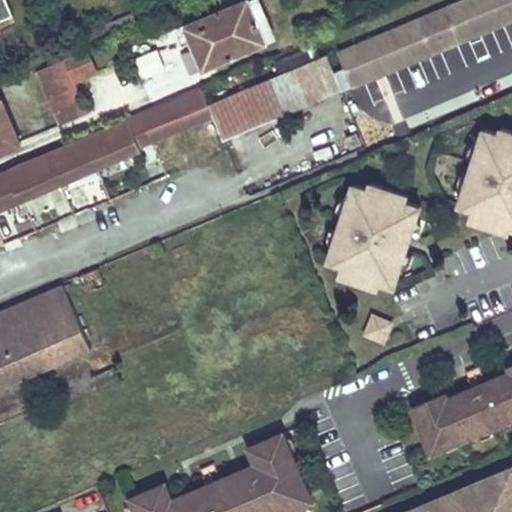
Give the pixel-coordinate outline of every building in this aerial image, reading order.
[(0,0),(0,20),(16,13),(9,0),(0,0)] [(268,42),(250,0),(245,0),(204,17),(207,24),(188,32),(195,48),(200,46),(210,67),(268,42)] [(276,39),(259,0),(250,0),(268,42),(276,39)] [(511,0),(453,0),(446,3),(461,37),(511,16),(511,0)] [(136,19),(133,12),(87,31),(90,39),(136,19)] [(338,50),(351,83),(432,49),(418,16),(338,50)] [(207,24),(204,17),(185,25),(188,32),(207,24)] [(210,67),(200,46),(195,48),(205,69),(210,67)] [(145,75),(166,68),(158,47),(138,54),(145,75)] [(95,72),(86,50),(63,60),(72,82),(95,72)] [(336,74),(328,54),(210,103),(226,137),(349,85),(343,71),(336,74)] [(59,61),(32,73),(54,127),(81,115),(59,61)] [(146,144),(214,115),(202,85),(133,114),(146,144)] [(0,149),(18,142),(3,102),(0,103),(0,149)] [(139,149),(128,120),(9,169),(21,199),(139,149)] [(500,133),(485,127),(459,203),(474,208),(471,218),(510,231),(511,224),(511,128),(502,125),(500,133)] [(0,208),(21,199),(9,169),(0,172),(0,208)] [(371,185),(356,180),(331,255),(346,261),(342,272),(381,286),(383,278),(397,283),(410,246),(401,243),(405,231),(414,234),(424,202),(410,198),(412,192),(373,179),(371,185)] [(414,234),(405,231),(401,243),(410,246),(414,234)] [(108,288),(100,268),(80,277),(88,297),(108,288)] [(92,350),(64,285),(46,292),(74,358),(92,350)] [(74,358),(46,292),(0,311),(0,328),(2,334),(0,335),(0,388),(14,382),(74,358)] [(379,318),(366,314),(360,335),(382,341),(385,327),(379,318)] [(446,390),(411,404),(430,448),(461,435),(463,440),(511,418),(511,362),(509,363),(511,368),(511,369),(511,376),(451,402),(448,395),(446,390)] [(479,365),(465,371),(471,385),(485,380),(479,365)] [(121,380),(115,368),(95,377),(100,389),(121,380)] [(471,385),(448,395),(451,402),(511,376),(511,369),(511,368),(485,380),(471,385)] [(163,481),(126,496),(133,511),(273,511),(276,511),(282,511),(311,500),(282,431),(246,446),(254,462),(257,468),(172,503),(170,497),(163,481)] [(203,483),(170,497),(172,503),(257,468),(254,462),(218,477),(203,483)] [(212,463),(197,469),(203,483),(218,477),(212,463)] [(511,472),(511,464),(494,471),(497,478),(511,472)] [(511,511),(511,472),(497,478),(494,471),(460,486),(462,493),(446,500),(443,493),(424,501),(427,508),(417,511),(511,511)] [(462,493),(460,486),(443,493),(446,500),(462,493)] [(417,511),(427,508),(424,501),(397,511),(417,511)]
